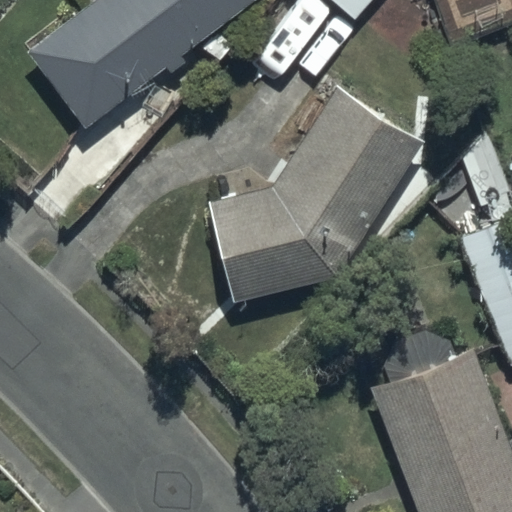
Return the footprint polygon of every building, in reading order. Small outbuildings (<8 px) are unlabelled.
[(181,48),(245,0),(86,0),(27,44),(84,120),(164,60),(169,68),(186,55),(181,48)] [(336,0),(354,16),(369,0),(336,0)] [(336,77),(271,180),(208,195),(233,296),(336,271),(424,134),(336,77)] [(511,212),(460,232),(508,361),(511,359),(511,212)] [(390,376),(371,386),(416,511),(511,511),(511,433),(478,341),(452,350),(447,336),(427,325),(391,339),(382,359),(390,376)]
